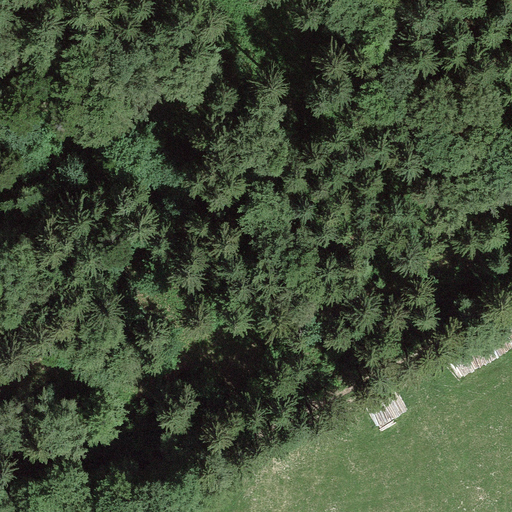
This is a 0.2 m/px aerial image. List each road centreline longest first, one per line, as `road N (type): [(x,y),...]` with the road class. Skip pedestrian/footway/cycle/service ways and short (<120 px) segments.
road 1 (track): [(511,306),(347,402),(104,500),(24,511)]
road 2 (track): [(0,106),(292,104),(511,62)]
